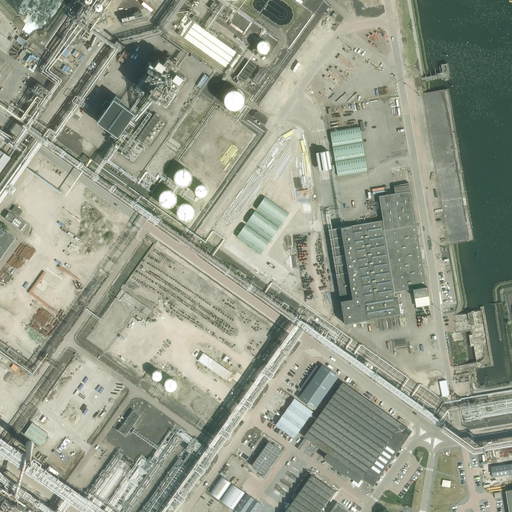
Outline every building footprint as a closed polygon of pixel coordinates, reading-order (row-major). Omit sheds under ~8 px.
[(151,7),(140,0),(136,7),(146,13),(151,7)] [(122,23),(142,17),(141,12),(121,17),(122,23)] [(187,33),(183,38),(231,70),(241,54),(194,23),(193,25),(190,24),(192,26),(187,33)] [(268,48),(268,47),(268,46),(268,45),(267,44),(266,43),(265,42),(264,41),(263,41),(261,41),(260,42),(259,42),(258,43),(257,44),(257,45),(256,47),(256,48),(257,49),(257,50),(258,51),(259,52),(260,53),(261,53),(263,53),(264,53),(265,52),(266,52),(267,51),(268,50),(268,48)] [(135,88),(162,107),(181,81),(154,62),(135,88)] [(247,62),(239,77),(247,82),(256,67),(247,62)] [(263,70),(255,80),(261,84),(268,75),(263,70)] [(225,104),(226,107),(229,108),(233,109),(236,109),(239,107),(242,105),(243,102),(244,99),(243,95),(242,92),(239,90),(236,89),(233,88),(229,89),(227,91),(225,93),(223,96),(223,99),(223,102),(225,104)] [(134,113),(113,99),(97,121),(118,136),(134,113)] [(102,106),(106,109),(110,102),(106,100),(102,106)] [(262,123),(264,125),(267,120),(255,112),(252,116),(255,118),(253,121),(260,126),(262,123)] [(136,139),(143,144),(160,119),(151,113),(143,123),(145,125),(136,139)] [(360,127),(330,132),(337,177),(367,172),(360,127)] [(0,171),(11,156),(0,148),(0,171)] [(329,150),(316,152),(319,170),(332,168),(329,150)] [(191,177),(192,176),(191,174),(191,172),(190,171),(189,169),(188,168),(186,167),(184,167),(183,166),(181,167),(179,167),(178,168),(176,169),(175,170),(174,171),(173,173),(173,175),(173,177),(173,178),(174,180),(175,181),(176,183),(178,184),(179,184),(181,185),(183,185),(184,185),(186,184),(188,183),(189,182),(190,181),(191,179),(191,177)] [(196,193),(197,195),(199,196),(202,197),(204,196),(206,195),(207,193),(207,190),(207,188),(206,186),(204,185),(201,185),(199,185),(197,186),(196,188),(195,191),(196,193)] [(328,230),(344,323),(401,314),(398,296),(395,296),(394,292),(413,289),(416,307),(430,304),(416,223),(409,185),(394,187),(395,193),(379,196),(383,220),(328,230)] [(177,199),(177,197),(177,196),(176,194),(175,192),(174,191),(173,190),(171,189),(170,188),(168,188),(166,188),(165,189),(163,189),(161,190),(160,192),(159,193),(159,195),(158,197),(158,198),(159,200),(159,202),(160,203),(162,205),(163,206),(165,206),(166,207),(168,207),(170,207),(172,206),(173,205),(174,204),(176,202),(176,201),(177,199)] [(194,212),(194,210),(194,209),(193,207),(193,206),(191,204),(190,203),(189,202),(187,202),(186,202),(184,202),(182,202),(181,203),(179,204),(178,205),(177,207),(177,208),(177,210),(177,211),(177,213),(178,215),(179,216),(180,217),(181,218),(183,219),(184,219),(186,219),(188,219),(189,218),(190,217),(192,216),(193,215),(193,213),(194,212)] [(15,205),(11,211),(19,216),(23,211),(15,205)] [(9,210),(5,216),(21,227),(25,221),(9,210)] [(0,258),(15,239),(0,227),(0,258)] [(96,252),(91,262),(97,265),(102,255),(96,252)] [(102,259),(106,262),(112,256),(109,252),(102,259)] [(464,330),(472,330),(472,334),(470,334),(471,345),(473,345),(473,342),(474,338),(476,338),(476,340),(483,339),(477,338),(481,337),(485,338),(487,338),(484,317),(483,322),(479,323),(475,322),(474,311),(469,312),(470,319),(468,318),(467,314),(455,315),(457,331),(459,330),(459,328),(464,327),(464,330)] [(268,360),(263,370),(267,372),(266,374),(271,377),(277,363),(273,360),(272,362),(268,360)] [(320,366),(299,397),(315,408),(338,375),(332,370),(330,373),(320,366)] [(161,375),(161,374),(161,372),(160,371),(160,370),(158,370),(157,369),(156,370),(155,370),(154,371),(153,372),(153,373),(153,375),(153,376),(154,377),(155,378),(156,378),(158,378),(159,378),(160,377),(161,376),(161,375)] [(469,374),(454,377),(455,383),(470,380),(469,374)] [(29,376),(24,383),(14,376),(11,380),(24,389),(32,377),(29,376)] [(176,385),(176,383),(176,382),(176,381),(175,380),(174,379),(173,378),(172,378),(170,377),(169,378),(168,378),(167,379),(166,380),(165,381),(165,382),(164,383),(165,385),(165,386),(166,387),(167,388),(168,389),(169,389),(170,389),(172,389),(173,389),(174,388),(175,387),(176,386),(176,385)] [(110,381),(104,389),(114,395),(119,388),(110,381)] [(411,430),(342,381),(303,436),(326,452),(323,457),(334,466),(333,467),(345,476),(346,474),(357,482),(361,477),(372,485),(411,430)] [(468,385),(457,386),(458,394),(469,393),(468,385)] [(294,399),(275,426),(294,439),(313,412),(294,399)] [(133,410),(119,430),(126,435),(140,415),(133,410)] [(30,425),(24,434),(40,446),(47,437),(30,425)] [(70,459),(77,449),(62,440),(56,450),(70,459)] [(25,470),(43,482),(47,475),(48,476),(51,472),(40,465),(42,461),(34,456),(25,470)] [(269,511),(299,464),(287,457),(252,511),(269,511)] [(255,484),(264,470),(257,465),(251,474),(253,475),(249,480),(255,484)] [(312,473),(283,511),(319,511),(335,490),(312,473)] [(222,477),(210,493),(219,499),(231,483),(222,477)] [(232,484),(221,501),(233,509),(245,493),(232,484)] [(25,511),(0,493),(0,511),(25,511)] [(346,511),(348,510),(337,502),(330,511),(346,511)]
